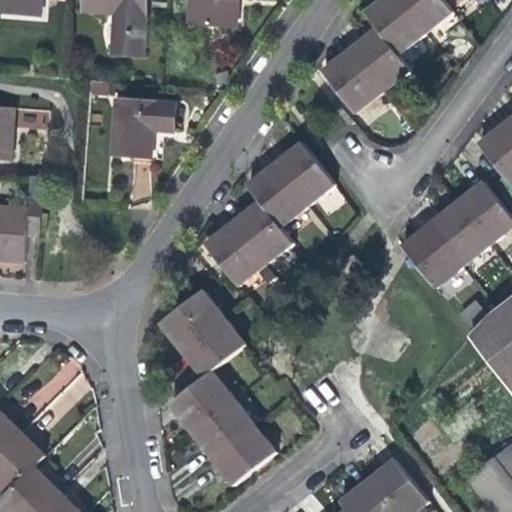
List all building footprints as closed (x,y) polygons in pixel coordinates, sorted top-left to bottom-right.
[(1,0),(1,12),(42,15),(42,0),(1,0)] [(86,0),(85,11),(145,15),(146,0),(86,0)] [(195,0),(194,24),(237,27),(238,9),(238,0),(195,0)] [(425,35),(397,0),(383,0),(378,4),(365,15),(377,30),(398,57),(425,35)] [(441,0),(397,0),(425,35),(453,14),(441,0)] [(398,57),(377,30),(363,41),(350,51),(383,92),(409,71),(398,57)] [(383,92),(350,51),(338,61),(323,73),(356,114),(383,92)] [(121,99),(116,153),(152,156),(154,140),(154,129),(177,131),(179,103),(121,99)] [(0,105),(0,157),(11,158),(14,106),(0,105)] [(17,127),(49,129),(50,110),(18,109),(17,127)] [(511,128),(507,122),(496,130),(480,143),(511,183),(511,128)] [(336,185),(304,144),(291,154),(277,165),(309,206),(336,185)] [(309,206),(277,165),(264,174),(250,186),(262,202),(282,227),(309,206)] [(29,207),(28,229),(41,230),(46,176),(32,175),(29,207)] [(490,244),(511,226),(511,217),(484,182),(472,192),(458,203),(490,244)] [(294,243),(282,227),(262,202),(249,212),(235,223),(267,264),(294,243)] [(490,244),(458,203),(447,211),(430,225),(463,266),(490,244)] [(28,229),(29,207),(0,205),(0,258),(8,259),(25,260),(28,229)] [(267,264),(235,223),(223,232),(208,244),(239,285),(267,264)] [(463,266),(430,225),(417,235),(403,246),(435,288),(463,266)] [(356,256),(342,266),(353,282),(367,272),(356,256)] [(227,316),(206,290),(164,323),(177,339),(185,349),(227,316)] [(511,392),(511,298),(493,313),(471,338),(511,392)] [(215,370),(249,344),(227,316),(185,349),(196,363),(207,377),(215,370)] [(237,397),(215,370),(207,377),(174,402),(189,420),(196,430),(237,397)] [(258,424),(237,397),(196,430),(206,442),(217,456),(258,424)] [(0,455),(23,433),(12,422),(0,409),(0,455)] [(262,464),(279,451),(258,424),(217,456),(238,483),(262,464)] [(36,445),(23,433),(0,455),(0,485),(10,495),(37,468),(48,457),(36,445)] [(511,511),(511,445),(468,480),(493,511),(511,511)] [(414,511),(429,501),(397,459),(384,469),(369,481),(393,511),(414,511)] [(0,506),(5,511),(40,511),(61,492),(49,480),(37,468),(10,495),(0,504),(0,506)] [(393,511),(369,481),(357,490),(342,502),(348,510),(349,511),(393,511)] [(81,511),(73,504),(61,492),(40,511),(81,511)]
